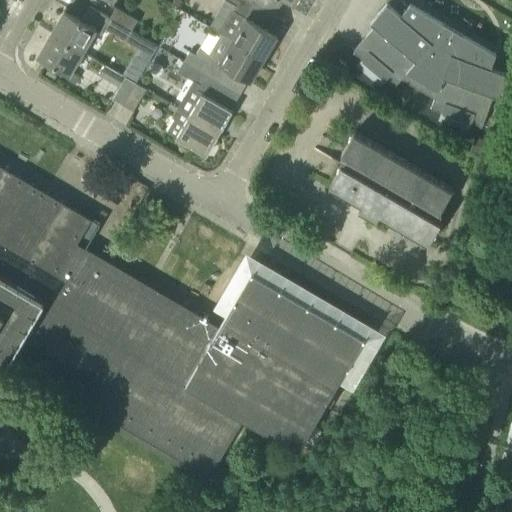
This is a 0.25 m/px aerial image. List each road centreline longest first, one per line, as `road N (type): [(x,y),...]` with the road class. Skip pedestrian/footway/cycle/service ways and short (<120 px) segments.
road 1 (residential): [(511,363),(433,329),(220,206)]
road 2 (residential): [(220,206),(0,72)]
road 3 (residential): [(220,206),(338,0)]
